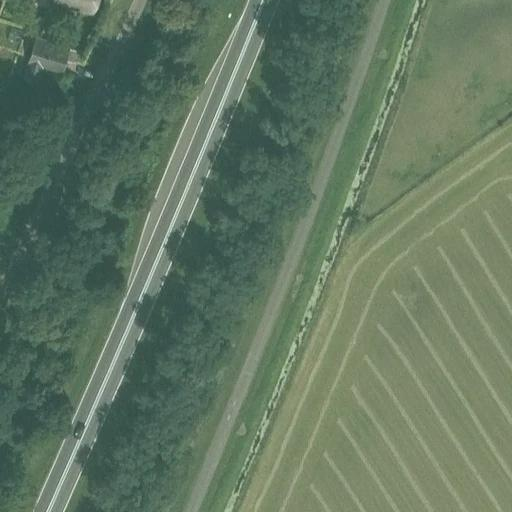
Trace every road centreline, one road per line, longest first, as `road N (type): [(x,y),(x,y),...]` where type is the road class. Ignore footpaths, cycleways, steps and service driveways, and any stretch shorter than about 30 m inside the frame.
road 1 (trunk): [(50,511),(263,0)]
road 2 (unclassified): [(191,511),(342,134),(385,0)]
road 3 (unclassified): [(0,297),(141,0)]
